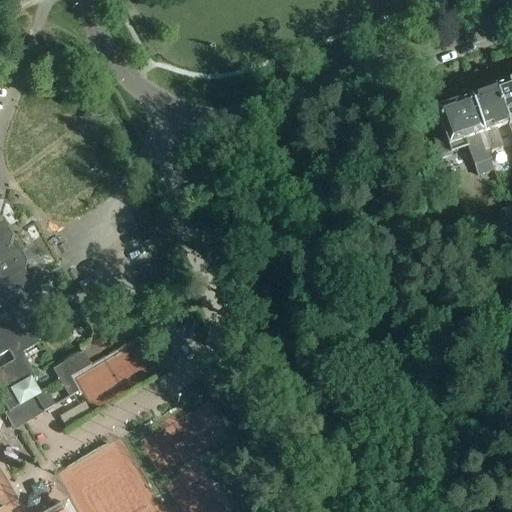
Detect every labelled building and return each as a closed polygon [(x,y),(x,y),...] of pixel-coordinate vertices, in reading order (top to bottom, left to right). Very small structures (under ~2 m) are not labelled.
[(511,83),(493,91),(494,92),(495,92),(511,139),(511,138),(511,83)] [(469,101),(469,102),(489,158),(491,157),(491,155),(505,150),(502,142),(511,139),(495,92),(494,92),(475,99),(475,98),(469,101)] [(489,158),(469,102),(455,107),(455,106),(451,108),(450,103),(437,108),(438,112),(434,114),(436,117),(425,121),(439,160),(450,156),(448,149),(464,143),(473,168),(474,168),(478,179),(494,174),(489,158)] [(511,226),(507,211),(497,214),(502,229),(511,226)] [(0,397),(3,399),(6,397),(14,411),(5,416),(14,432),(43,415),(34,399),(40,396),(32,381),(34,376),(22,355),(38,346),(39,340),(22,309),(37,301),(40,288),(35,279),(25,277),(23,273),(26,263),(21,254),(11,252),(9,249),(11,238),(6,230),(0,227),(0,397)] [(52,372),(68,400),(78,395),(70,381),(91,369),(83,355),(52,372)]
